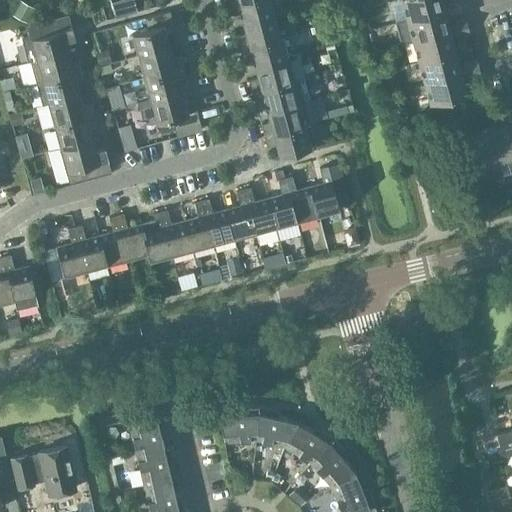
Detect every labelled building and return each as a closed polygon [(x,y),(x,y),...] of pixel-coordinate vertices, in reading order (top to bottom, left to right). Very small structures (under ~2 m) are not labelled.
[(20,0),(12,15),(27,23),(35,9),(20,0)] [(133,0),(124,0),(128,14),(136,12),(133,0)] [(273,7),(271,0),(239,0),(227,3),(230,15),(241,12),(244,14),(246,22),(273,14),(271,7),(273,7)] [(442,10),(439,0),(399,0),(405,20),(442,10)] [(102,7),(90,11),(94,23),(105,20),(102,7)] [(411,41),(448,30),(442,10),(405,20),(411,41)] [(138,55),(165,48),(163,40),(165,37),(175,34),(169,11),(144,18),(147,29),(132,33),(133,36),(131,37),(136,57),(139,56),(138,55)] [(239,47),(281,36),(295,32),(292,23),(285,25),(281,14),(276,15),(275,13),(273,14),(246,22),(249,30),(246,33),(236,36),(239,47)] [(26,26),(35,60),(37,60),(37,59),(64,52),(62,44),(64,41),(74,38),(68,15),(26,26)] [(294,20),(295,32),(315,29),(313,18),(294,20)] [(454,29),(466,25),(464,18),(452,21),(454,29)] [(466,25),(454,29),(456,36),(468,33),(466,25)] [(417,61),(454,51),(448,30),(411,41),(417,61)] [(285,51),(281,36),(239,47),(242,59),(253,56),(256,58),(258,66),(285,59),(285,58),(283,51),(285,51)] [(138,63),(142,78),(184,67),(181,55),(171,58),(167,56),(165,48),(138,55),(139,56),(140,63),(138,63)] [(99,53),(97,54),(101,66),(111,63),(108,51),(99,53)] [(422,82),(459,72),(454,51),(417,61),(422,82)] [(37,60),(35,60),(29,62),(35,83),(83,70),(80,59),(70,62),(66,60),(64,52),(37,59),(37,60)] [(287,57),(285,58),(285,59),(258,66),(260,74),(258,77),(248,80),(251,91),(293,80),(287,57)] [(465,70),(477,67),(475,59),(463,63),(465,70)] [(110,65),(101,67),(102,71),(103,75),(113,73),(110,65)] [(148,92),(150,99),(177,92),(175,84),(177,81),(187,78),(184,67),(142,78),(146,93),(148,92)] [(477,67),(465,70),(467,78),(479,75),(477,67)] [(83,70),(35,83),(41,105),(49,103),(76,96),(74,88),(76,85),(86,82),(83,70)] [(459,72),(422,82),(428,104),(465,94),(459,72)] [(12,77),(0,80),(0,84),(2,92),(15,89),(12,77)] [(268,102),(270,110),(309,99),(303,77),(293,80),(251,91),(254,103),(264,100),(268,102)] [(117,84),(106,87),(108,96),(119,92),(117,84)] [(9,91),(2,93),(6,109),(13,107),(9,91)] [(152,123),(157,122),(171,118),(174,129),(199,122),(193,99),(183,102),(179,100),(177,92),(150,99),(148,100),(136,103),(139,117),(141,120),(143,122),(146,123),(149,124),(152,123)] [(82,106),(78,104),(76,96),(49,103),(51,110),(49,111),(53,126),(95,114),(92,103),(82,106)] [(119,97),(110,100),(112,109),(122,106),(119,97)] [(276,132),(305,124),(315,121),(309,99),(270,110),(272,118),(270,121),(260,124),(263,135),(276,132)] [(509,116),(505,104),(498,106),(501,118),(509,116)] [(345,105),(327,110),(329,117),(347,112),(345,105)] [(471,114),(470,109),(462,112),(463,116),(466,128),(474,126),(471,114)] [(20,112),(8,114),(11,125),(23,122),(20,112)] [(88,129),(98,126),(95,114),(53,126),(57,140),(59,140),(61,147),(88,140),(86,132),(88,129)] [(406,118),(394,122),(399,135),(411,130),(406,118)] [(499,165),(511,161),(511,129),(510,122),(489,128),(499,165)] [(307,139),(309,139),(305,124),(276,132),(263,135),(266,147),(276,144),(280,146),(282,155),(309,147),(307,139)] [(499,165),(489,128),(468,134),(478,171),(499,165)] [(137,130),(123,134),(127,149),(141,145),(137,130)] [(31,154),(26,137),(15,140),(20,157),(31,154)] [(61,147),(59,147),(68,181),(110,170),(104,147),(93,150),(90,148),(88,140),(61,147)] [(474,165),(468,166),(470,176),(477,174),(474,165)] [(322,183),(309,186),(317,217),(339,211),(327,166),(319,169),(322,183)] [(282,170),(275,172),(277,180),(284,178),(282,170)] [(291,176),(284,178),(296,223),(317,217),(309,186),(295,190),(291,176)] [(39,177),(29,180),(33,193),(43,190),(39,177)] [(281,194),(267,198),(275,229),(296,223),(284,178),(277,180),(281,194)] [(435,182),(439,196),(450,193),(446,179),(435,182)] [(253,201),(250,187),(243,189),(255,234),(275,229),(267,198),(253,201)] [(255,234),(243,189),(235,191),(239,205),(225,209),(234,240),(255,234)] [(201,201),(213,246),(234,240),(225,209),(212,213),(208,199),(201,201)] [(184,220),(192,251),(213,246),(201,201),(194,202),(198,216),(184,220)] [(159,212),(171,257),(192,251),(184,220),(170,224),(166,210),(159,212)] [(156,228),(144,231),(142,231),(148,255),(147,255),(149,263),(171,257),(159,212),(152,214),(156,228)] [(148,255),(142,231),(144,231),(141,223),(126,227),(123,213),(115,215),(127,260),(147,255),(148,255)] [(112,231),(98,235),(107,266),(127,260),(115,215),(108,217),(112,231)] [(81,225),(74,227),(86,272),(107,266),(98,235),(85,239),(81,225)] [(64,278),(86,272),(74,227),(67,229),(70,243),(56,247),(64,278)] [(348,228),(344,234),(347,246),(358,243),(354,227),(348,228)] [(56,247),(43,250),(51,281),(64,278),(56,247)] [(15,309),(37,304),(28,265),(13,269),(10,255),(3,256),(13,302),(15,309)] [(0,304),(13,302),(3,256),(0,256),(0,304)] [(237,258),(226,261),(227,265),(230,276),(241,273),(237,258)] [(180,263),(183,277),(201,274),(198,259),(180,263)] [(17,318),(5,321),(8,334),(20,331),(17,318)] [(257,405),(244,407),(245,412),(217,414),(224,442),(255,439),(257,405)] [(257,405),(255,439),(284,446),(295,421),(269,414),(270,409),(257,405)] [(168,444),(166,436),(161,437),(155,413),(128,420),(135,452),(168,444)] [(295,421),(284,446),(310,463),(332,437),(321,430),(318,435),(295,421)] [(511,430),(498,433),(500,441),(511,437),(511,430)] [(330,486),(354,471),(337,451),(341,447),(332,437),(310,463),(330,486)] [(507,447),(509,455),(511,454),(511,437),(500,441),(502,448),(507,447)] [(168,444),(135,452),(143,484),(170,478),(165,454),(170,453),(168,444)] [(75,488),(65,445),(10,458),(17,487),(33,484),(32,479),(43,476),(48,494),(75,488)] [(124,461),(122,455),(111,458),(112,464),(124,461)] [(0,507),(4,507),(0,490),(0,483),(9,481),(4,459),(0,460),(0,507)] [(330,486),(340,511),(351,511),(358,511),(376,511),(374,506),(370,494),(364,496),(354,471),(330,486)] [(274,473),(271,480),(276,482),(279,476),(274,473)] [(170,478),(143,484),(149,511),(169,511),(183,509),(181,500),(176,502),(170,478)] [(498,488),(500,498),(510,496),(508,485),(498,488)] [(500,498),(498,488),(488,490),(490,500),(500,498)] [(132,489),(123,491),(125,500),(134,498),(132,489)]
